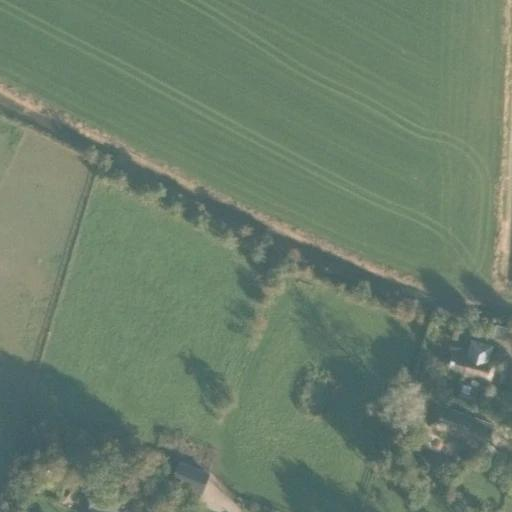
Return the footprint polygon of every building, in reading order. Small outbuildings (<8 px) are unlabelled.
[(446,372),(462,376),(460,384),(486,391),(494,360),(488,359),(491,348),(469,342),(466,353),(452,349),(446,372)] [(462,439),(459,445),(484,454),(494,426),(436,405),(428,427),(462,439)] [(200,495),(208,475),(179,463),(171,484),(200,495)] [(44,475),(66,484),(70,474),(48,465),(44,475)] [(92,485),(88,509),(111,511),(116,511),(120,490),(92,485)]
